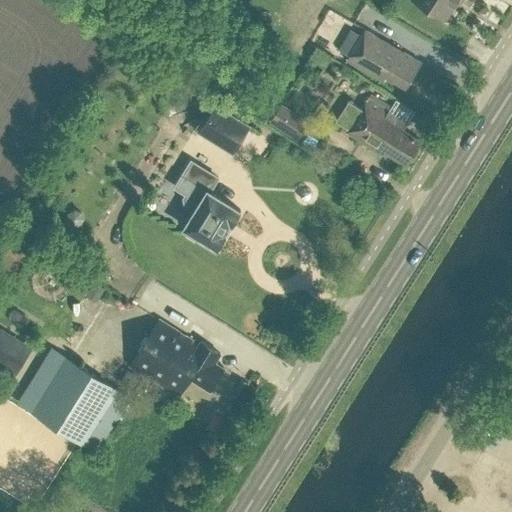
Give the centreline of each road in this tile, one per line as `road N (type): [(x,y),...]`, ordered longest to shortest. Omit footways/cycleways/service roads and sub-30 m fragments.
road 1 (primary): [(243,511),(511,88)]
road 2 (unclassified): [(394,511),(511,325)]
